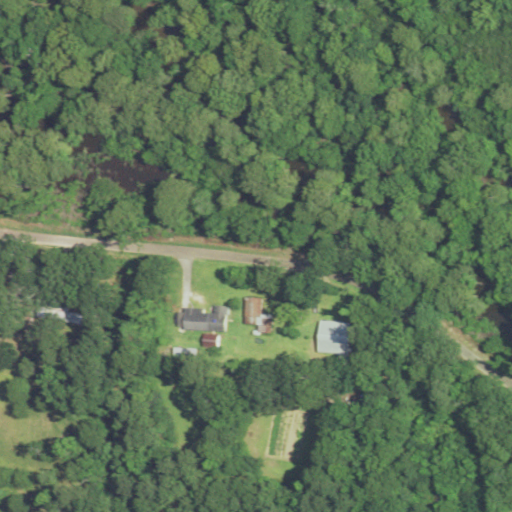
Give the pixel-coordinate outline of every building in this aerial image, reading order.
[(262,297),(245,296),(245,323),(258,323),(258,329),(272,329),(272,313),(261,313),(262,297)] [(84,314),(68,311),(69,307),(42,304),(40,317),(83,323),(84,314)] [(228,305),(214,305),(214,310),(178,309),(178,329),(216,330),(215,334),(226,334),(228,305)] [(319,353),(349,354),(351,321),(320,320),(319,353)] [(197,347),(174,348),(174,361),(198,361),(197,347)]
